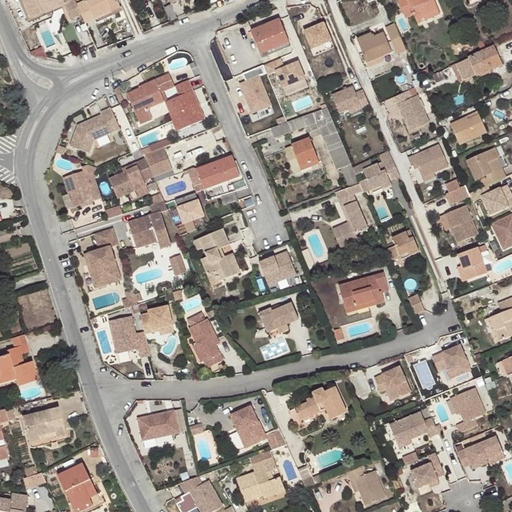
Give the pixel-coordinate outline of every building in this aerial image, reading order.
[(22,0),(30,17),(64,3),(63,0),(22,0)] [(80,11),(75,0),(72,0),(68,2),(69,4),(67,5),(71,15),(80,11)] [(75,0),(80,11),(85,23),(95,18),(94,16),(110,9),(112,11),(120,7),(116,0),(75,0)] [(398,0),(397,0),(403,14),(405,19),(406,18),(413,15),(416,20),(438,11),(433,0),(432,0),(429,2),(428,0),(398,0)] [(440,15),(438,11),(416,20),(417,24),(440,15)] [(252,31),(262,54),(290,43),(280,20),(252,31)] [(305,32),(313,49),(332,40),(325,23),(305,32)] [(403,40),(395,24),(386,28),(398,55),(407,51),(403,40)] [(372,39),(359,45),(367,64),(386,56),(392,53),(384,34),(372,39)] [(357,41),(359,45),(372,39),(371,36),(357,41)] [(290,43),(262,54),(263,58),(291,46),(290,43)] [(495,47),(482,52),(481,53),(468,59),(476,76),(477,77),(503,65),(495,47)] [(172,70),(190,64),(187,55),(170,61),(172,70)] [(386,56),(367,64),(368,68),(388,59),(386,56)] [(281,59),(265,66),(268,71),(269,75),(277,72),(283,87),(306,78),(299,63),(285,68),(281,59)] [(468,59),(448,68),(451,75),(458,72),(463,82),(476,76),(468,59)] [(248,81),(241,84),(254,114),(273,106),(259,75),(268,71),(265,66),(245,74),(248,81)] [(418,75),(421,81),(432,73),(429,68),(418,75)] [(140,90),(127,96),(135,114),(147,109),(164,101),(160,93),(174,86),(169,75),(140,89),(140,90)] [(189,81),(177,86),(182,97),(166,104),(177,131),(205,120),(189,81)] [(352,89),(333,97),(341,114),(350,110),(360,106),(361,110),(370,106),(364,91),(355,95),(352,89)] [(409,91),(395,98),(398,105),(403,103),(410,117),(407,118),(412,132),(431,123),(419,96),(413,99),(409,91)] [(394,97),(386,100),(389,111),(397,108),(394,97)] [(403,103),(398,105),(404,119),(407,118),(410,117),(403,103)] [(360,106),(350,110),(352,114),(361,110),(360,106)] [(350,158),(329,108),(323,110),(284,125),(273,129),(272,129),(275,138),(318,122),(320,127),(321,127),(322,127),(328,124),(331,135),(326,137),(325,137),(339,169),(342,168),(352,164),(350,158)] [(147,109),(135,114),(140,124),(152,119),(147,109)] [(96,141),(121,130),(112,110),(102,114),(103,116),(79,127),(72,148),(91,154),(96,141)] [(478,113),(467,118),(468,121),(480,116),(478,113)] [(468,121),(467,118),(451,125),(461,145),(488,133),(480,116),(468,121)] [(322,127),(326,137),(331,135),(328,124),(322,127)] [(294,149),(294,148),(286,151),(296,175),(303,171),(301,168),(310,164),(311,168),(321,164),(310,138),(297,143),(299,148),(294,149)] [(417,164),(423,178),(435,173),(450,167),(440,145),(408,159),(412,166),(417,164)] [(59,147),(57,153),(64,156),(67,150),(59,147)] [(170,163),(164,149),(146,156),(151,170),(170,163)] [(480,179),(484,188),(488,186),(506,178),(502,169),(498,171),(494,161),(498,159),(499,159),(495,149),(467,162),(477,181),(480,179)] [(394,181),(401,178),(393,158),(391,155),(390,152),(379,156),(382,163),(386,162),(394,181)] [(231,163),(229,158),(197,170),(202,182),(205,189),(230,179),(229,177),(239,174),(235,162),(231,163)] [(374,167),(372,159),(354,167),(357,174),(365,171),(368,179),(360,182),(361,184),(364,191),(365,193),(373,190),(382,185),(383,190),(392,187),(392,185),(391,182),(386,171),(383,173),(381,169),(379,164),(374,167)] [(498,171),(502,169),(498,159),(494,161),(498,171)] [(154,179),(145,160),(136,164),(138,168),(125,173),(110,180),(119,200),(130,195),(147,187),(145,182),(154,179)] [(391,182),(394,181),(386,162),(382,163),(379,164),(381,169),(383,173),(386,171),(391,182)] [(172,170),(170,163),(151,170),(154,177),(172,170)] [(138,168),(136,164),(123,170),(125,173),(138,168)] [(357,174),(354,167),(352,164),(342,168),(351,187),(361,184),(360,182),(357,174)] [(76,209),(102,201),(94,177),(92,171),(64,180),(69,196),(71,195),(76,209)] [(435,173),(423,178),(425,183),(437,178),(435,173)] [(205,189),(202,182),(194,185),(197,192),(205,189)] [(351,187),(336,193),(339,201),(346,198),(348,206),(343,208),(349,223),(347,223),(338,227),(345,246),(356,242),(354,235),(366,230),(354,195),(364,191),(361,184),(351,187)] [(382,185),(373,190),(374,194),(383,190),(382,185)] [(466,186),(447,194),(452,205),(471,196),(470,194),(469,192),(466,186)] [(484,188),(470,194),(471,196),(474,202),(483,197),(491,215),(509,207),(501,189),(491,193),(488,186),(484,188)] [(501,189),(509,207),(511,205),(511,195),(507,186),(501,189)] [(150,194),(147,187),(130,195),(133,202),(150,194)] [(195,193),(175,200),(184,223),(204,216),(195,193)] [(165,203),(162,197),(153,201),(155,207),(165,203)] [(346,198),(339,201),(347,223),(349,223),(343,208),(348,206),(346,198)] [(170,213),(165,203),(155,207),(151,208),(154,217),(129,225),(137,250),(159,244),(161,251),(172,248),(162,215),(170,213)] [(121,205),(107,209),(109,216),(123,212),(121,205)] [(457,218),(470,212),(467,206),(446,215),(452,230),(458,244),(461,243),(452,225),(458,222),(457,218)] [(480,235),(470,212),(457,218),(458,222),(452,225),(461,243),(480,235)] [(511,213),(493,224),(505,249),(511,245),(511,213)] [(452,230),(446,215),(441,217),(448,232),(452,230)] [(338,227),(330,230),(337,249),(345,246),(338,227)] [(223,229),(200,238),(204,248),(208,257),(202,260),(209,276),(214,274),(217,282),(232,276),(224,257),(220,249),(229,245),(223,229)] [(114,230),(95,235),(98,243),(116,237),(114,230)] [(396,246),(388,249),(393,260),(400,257),(409,253),(411,256),(420,252),(415,238),(411,240),(408,232),(393,238),(396,246)] [(119,247),(116,237),(98,243),(101,252),(89,256),(94,272),(91,273),(94,284),(104,281),(106,286),(118,282),(115,272),(118,271),(111,249),(119,247)] [(204,248),(200,238),(195,240),(199,250),(204,248)] [(469,281),(471,280),(468,273),(485,266),(478,248),(466,253),(458,256),(463,267),(469,281)] [(261,263),(270,285),(298,274),(288,251),(261,263)] [(176,275),(189,271),(182,253),(170,258),(176,275)] [(233,254),(224,257),(232,276),(241,273),(233,254)] [(94,272),(89,256),(86,257),(91,273),(94,272)] [(468,273),(471,280),(488,273),(485,266),(468,273)] [(464,283),(469,281),(463,267),(458,268),(464,283)] [(340,286),(346,309),(375,301),(376,305),(385,302),(383,292),(390,290),(386,273),(340,286)] [(214,274),(209,276),(212,285),(217,282),(214,274)] [(104,281),(94,284),(96,290),(106,286),(104,281)] [(20,297),(26,312),(54,301),(48,286),(20,297)] [(184,299),(181,292),(174,294),(176,302),(184,299)] [(409,298),(416,314),(426,311),(418,294),(409,298)] [(125,310),(138,305),(136,297),(122,301),(125,310)] [(511,299),(500,304),(503,314),(493,318),(501,340),(511,336),(511,299)] [(375,301),(346,309),(347,314),(376,305),(375,301)] [(273,313),(271,309),(259,315),(267,333),(269,332),(288,324),(299,320),(292,304),(281,309),(273,313)] [(150,313),(142,316),(147,332),(147,334),(156,332),(155,329),(161,327),(174,324),(169,305),(150,311),(150,313)] [(147,334),(147,332),(138,335),(133,318),(111,323),(120,356),(142,350),(144,359),(153,356),(147,334)] [(501,340),(493,318),(489,320),(497,342),(501,340)] [(216,339),(207,320),(188,329),(196,345),(192,347),(199,363),(202,362),(206,369),(222,362),(215,347),(212,341),(216,339)] [(288,324),(269,332),(271,337),(289,329),(288,324)] [(24,334),(12,338),(16,349),(7,352),(9,355),(0,358),(0,384),(3,383),(1,379),(16,375),(19,386),(39,380),(33,362),(25,364),(19,366),(17,360),(23,358),(22,356),(30,353),(24,334)] [(455,379),(473,371),(462,345),(434,357),(440,372),(448,369),(451,368),(455,379)] [(415,364),(426,389),(439,383),(428,358),(415,364)] [(382,392),(388,390),(391,388),(396,399),(413,391),(402,366),(376,377),(382,392)] [(369,393),(365,374),(353,376),(356,396),(369,393)] [(309,401),(295,407),(300,418),(327,407),(330,415),(330,417),(346,411),(336,386),(326,390),(324,388),(314,391),(315,394),(307,398),(309,401)] [(391,388),(388,390),(392,401),(396,399),(391,388)] [(476,388),(455,397),(465,422),(457,426),(460,433),(477,426),(474,419),(486,414),(476,388)] [(250,447),(268,439),(267,437),(260,421),(259,422),(252,406),(232,415),(239,431),(242,430),(250,447)] [(60,407),(23,417),(30,443),(40,440),(39,436),(55,431),(56,438),(67,435),(60,407)] [(0,421),(16,419),(15,408),(0,409),(0,421)] [(181,433),(176,411),(154,416),(155,419),(140,423),(144,441),(181,433)] [(439,433),(433,418),(425,421),(422,411),(390,424),(398,444),(411,439),(429,432),(431,436),(439,433)] [(0,459),(9,457),(0,426),(0,459)] [(242,430),(239,431),(247,448),(250,447),(242,430)] [(268,439),(273,450),(288,445),(281,431),(267,437),(268,439)] [(496,437),(457,454),(463,468),(471,465),(473,470),(489,463),(487,460),(503,453),(496,437)] [(412,442),(411,439),(398,444),(400,448),(412,442)] [(403,455),(405,462),(420,459),(418,452),(403,455)] [(444,475),(435,453),(427,456),(430,464),(411,472),(418,489),(429,484),(438,480),(437,478),(444,475)] [(504,457),(503,453),(487,460),(489,463),(504,457)] [(267,473),(271,472),(278,469),(274,458),(253,465),(255,473),(237,479),(245,502),(258,498),(257,495),(263,493),(265,496),(266,499),(286,492),(281,477),(274,480),(270,481),(267,473)] [(38,464),(22,470),(29,488),(45,482),(38,464)] [(83,464),(59,476),(75,509),(92,501),(91,498),(99,494),(83,464)] [(368,473),(364,465),(348,472),(351,481),(356,479),(360,490),(367,506),(387,498),(377,470),(368,473)] [(308,467),(299,471),(302,477),(307,488),(316,484),(308,467)] [(203,511),(213,511),(225,505),(211,480),(204,484),(200,476),(182,483),(188,494),(192,491),(203,511)] [(356,479),(351,481),(356,492),(360,490),(356,479)] [(179,482),(170,487),(176,498),(185,492),(179,482)] [(0,498),(0,511),(23,511),(24,511),(25,511),(28,496),(12,494),(10,501),(1,499),(0,498)]
